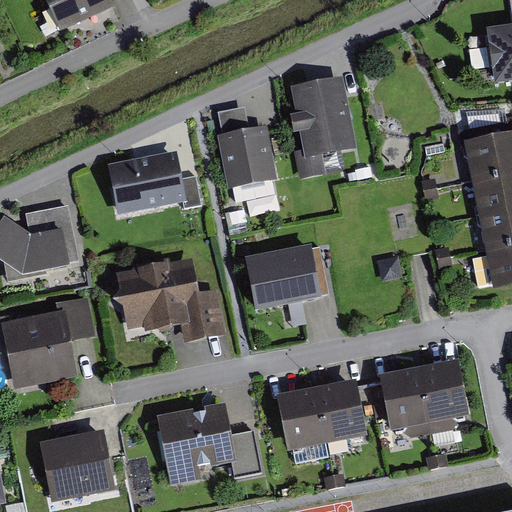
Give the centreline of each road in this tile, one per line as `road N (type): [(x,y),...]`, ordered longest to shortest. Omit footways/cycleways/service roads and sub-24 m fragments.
road 1 (residential): [(431,0),(0,200)]
road 2 (residential): [(483,324),(121,393)]
road 3 (residential): [(210,0),(0,98)]
road 4 (residential): [(511,448),(483,324)]
